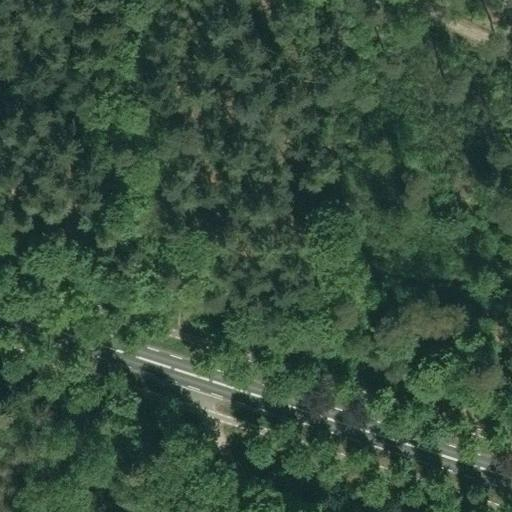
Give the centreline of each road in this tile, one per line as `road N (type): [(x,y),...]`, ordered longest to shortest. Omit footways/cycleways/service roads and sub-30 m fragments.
road 1 (primary): [(511,478),(0,312)]
road 2 (track): [(247,511),(201,412),(207,380)]
